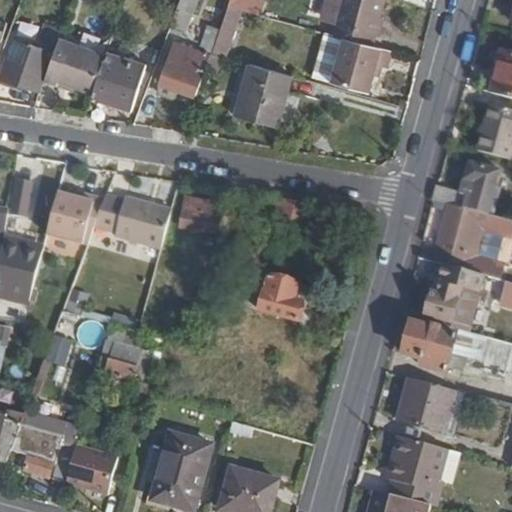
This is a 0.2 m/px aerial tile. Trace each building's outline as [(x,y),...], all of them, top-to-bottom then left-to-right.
[(193,18),(199,0),(181,0),(176,13),(193,18)] [(373,37),(383,0),(339,0),(333,25),(373,37)] [(230,50),(242,12),(230,9),(217,46),(230,50)] [(212,56),(220,32),(206,27),(199,46),(206,49),(204,56),(176,46),(161,85),(197,99),(206,74),(212,56)] [(37,95),(61,34),(46,28),(41,42),(46,45),(42,54),(17,44),(3,81),(37,95)] [(367,93),(375,67),(386,70),(391,54),(322,35),(310,76),(367,93)] [(106,55),(107,53),(62,36),(46,79),(60,85),(63,78),(93,90),(106,55)] [(131,114),(148,72),(106,55),(93,90),(90,98),(131,114)] [(216,77),(223,59),(212,56),(206,74),(216,77)] [(511,102),(511,60),(505,58),(500,75),(496,74),(489,97),(511,102)] [(279,132),(295,79),(252,67),(236,120),(279,132)] [(511,114),(491,109),(478,155),(510,164),(511,157),(511,114)] [(498,210),(502,196),(495,194),(500,177),(469,168),(460,200),(436,194),(433,204),(451,209),(488,219),(491,208),(498,210)] [(9,219),(29,220),(31,182),(11,181),(9,219)] [(92,240),(103,210),(94,208),(95,202),(82,198),(79,203),(58,198),(47,241),(88,252),(92,240)] [(310,226),(313,209),(248,199),(244,215),(310,226)] [(161,259),(173,215),(128,202),(126,207),(107,201),(103,210),(92,240),(161,259)] [(217,239),(221,210),(186,204),(181,233),(217,239)] [(510,273),(511,265),(511,225),(488,219),(451,209),(438,255),(448,258),(445,269),(484,279),(503,284),(507,272),(510,273)] [(23,306),(35,263),(15,257),(3,300),(23,306)] [(469,335),(484,279),(445,269),(437,299),(432,298),(427,319),(453,326),(452,330),(461,333),(469,335)] [(298,325),(308,290),(271,280),(261,315),(298,325)] [(511,310),(511,286),(509,286),(502,308),(511,310)] [(511,376),(511,346),(469,335),(461,333),(459,340),(443,335),(445,328),(434,325),(432,332),(414,328),(413,334),(407,332),(403,350),(407,351),(405,359),(424,365),(421,371),(449,378),(454,361),(511,376)] [(51,336),(43,362),(63,368),(71,342),(51,336)] [(134,390),(138,374),(110,366),(106,382),(134,390)] [(443,438),(455,394),(411,382),(399,426),(443,438)] [(510,427),(511,417),(511,408),(499,405),(494,423),(510,427)] [(103,447),(108,428),(90,423),(84,442),(103,447)] [(135,458),(142,433),(128,429),(121,454),(135,458)] [(177,511),(196,511),(213,451),(171,439),(155,506),(177,511)] [(439,485),(447,453),(398,440),(390,473),(399,476),(396,486),(393,486),(390,499),(433,511),(436,511),(439,511),(444,487),(439,485)] [(67,488),(74,461),(35,450),(28,476),(67,488)] [(108,500),(118,464),(77,453),(74,461),(67,488),(108,500)] [(272,511),(279,487),(232,474),(221,511),(272,511)] [(433,511),(390,499),(375,495),(370,511),(433,511)]
